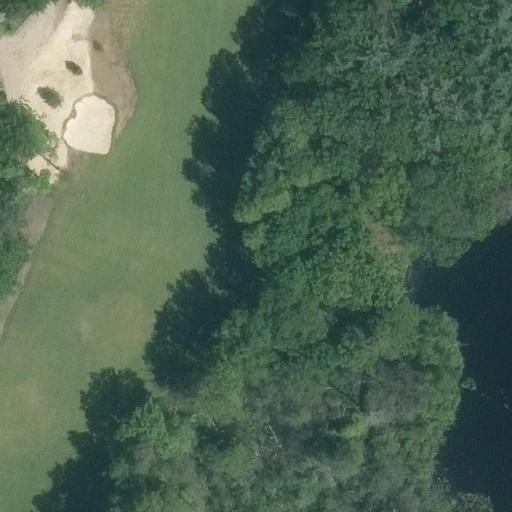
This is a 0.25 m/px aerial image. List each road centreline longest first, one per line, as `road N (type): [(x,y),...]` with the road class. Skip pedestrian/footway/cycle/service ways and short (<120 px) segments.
road 1 (track): [(365,511),(353,470),(353,356),(369,293),(427,205),(511,157)]
road 2 (track): [(52,0),(37,166),(0,257)]
